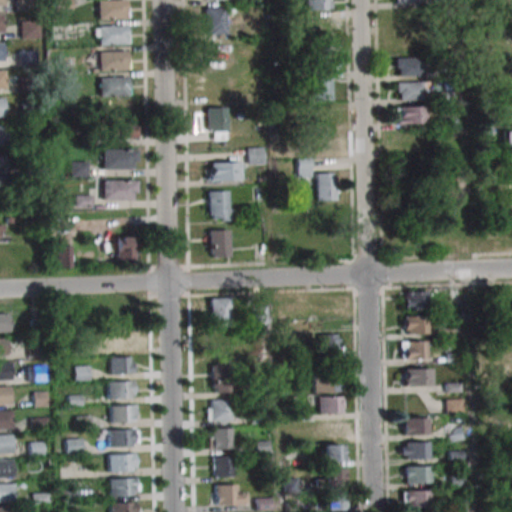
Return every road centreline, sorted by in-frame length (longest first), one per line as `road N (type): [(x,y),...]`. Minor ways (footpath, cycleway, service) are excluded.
road 1 (residential): [(0,289),(511,268)]
road 2 (residential): [(173,511),(160,0)]
road 3 (residential): [(371,511),(359,0)]
